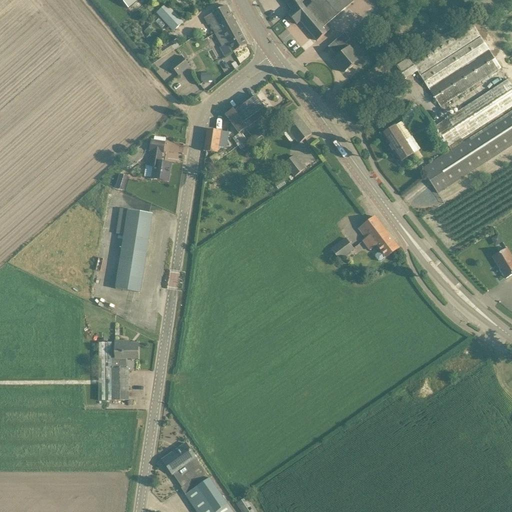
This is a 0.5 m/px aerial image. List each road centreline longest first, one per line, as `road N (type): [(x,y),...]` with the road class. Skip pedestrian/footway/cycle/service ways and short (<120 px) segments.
road 1 (tertiary): [(139,511),(199,113),(273,54)]
road 2 (tertiary): [(511,337),(438,271),(273,54)]
road 3 (track): [(199,113),(174,103),(86,0)]
